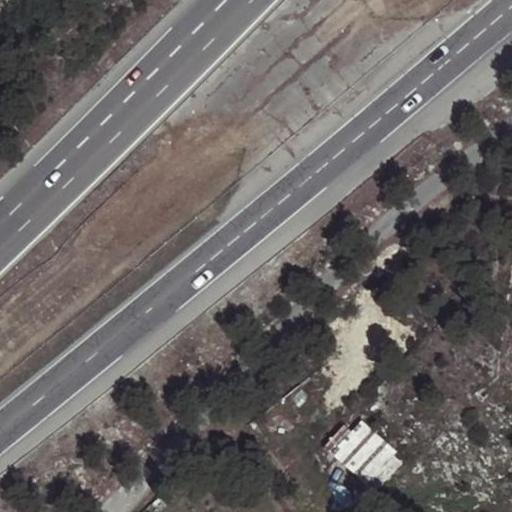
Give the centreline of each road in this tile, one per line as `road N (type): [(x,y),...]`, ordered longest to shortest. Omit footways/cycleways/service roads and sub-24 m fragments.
road 1 (motorway): [(0,431),(511,6)]
road 2 (residential): [(118,511),(293,319),(420,197),(511,127)]
road 3 (motorway): [(239,0),(0,232)]
